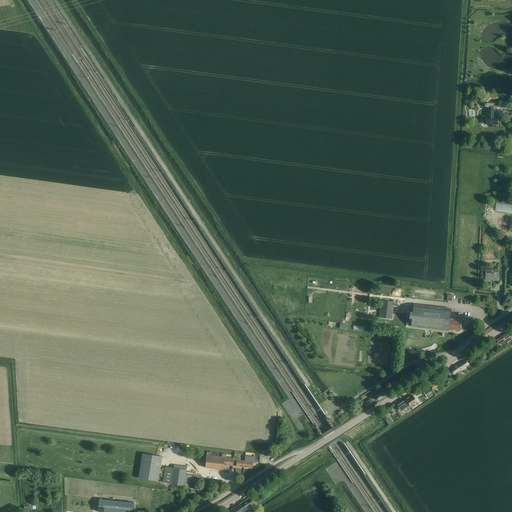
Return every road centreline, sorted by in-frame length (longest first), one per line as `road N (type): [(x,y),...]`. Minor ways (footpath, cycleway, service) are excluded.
road 1 (track): [(90,54),(328,408)]
road 2 (secondary): [(305,453),(455,356)]
road 3 (track): [(375,412),(374,425),(347,443),(393,511)]
road 4 (residential): [(194,511),(305,453)]
